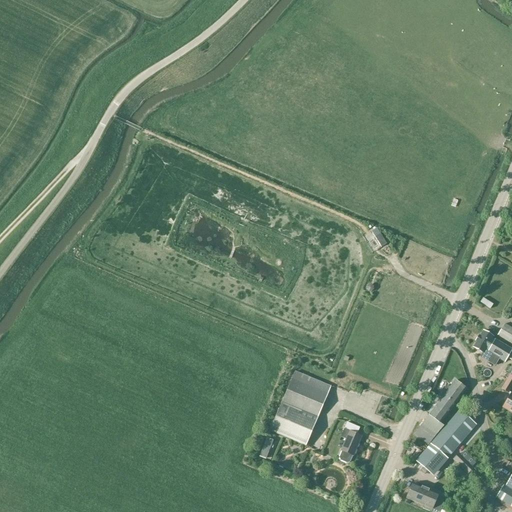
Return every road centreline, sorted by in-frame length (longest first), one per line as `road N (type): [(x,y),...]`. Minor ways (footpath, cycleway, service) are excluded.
road 1 (unclassified): [(241,0),(129,85),(0,272)]
road 2 (tertiary): [(371,511),(445,335)]
road 3 (tertiary): [(445,335),(511,173)]
road 4 (track): [(0,241),(87,151)]
